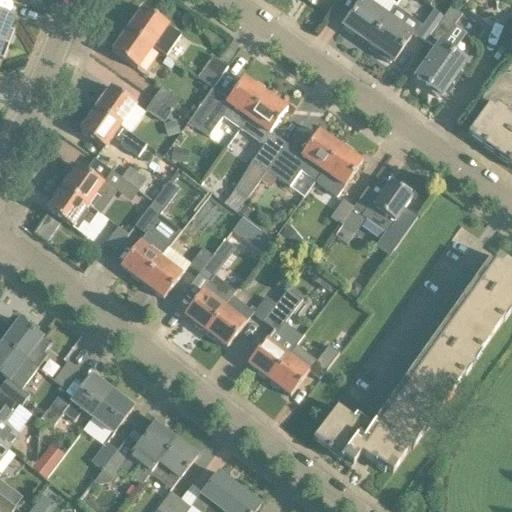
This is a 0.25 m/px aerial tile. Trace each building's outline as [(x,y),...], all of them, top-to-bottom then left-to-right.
[(357,36),(370,46),(390,17),(377,8),(365,0),(364,0),(345,28),(347,29),(345,32),(355,39),(357,36)] [(395,63),(413,38),(416,40),(417,38),(423,29),(396,9),(390,17),(370,46),(383,55),(381,58),(392,65),(394,62),(395,63)] [(453,9),(443,21),(428,43),(438,51),(417,80),(432,90),(430,93),(440,99),(442,97),(443,98),(469,62),(444,44),(455,28),(477,44),(485,33),(453,9)] [(145,10),(130,32),(177,65),(177,64),(168,58),(183,37),(170,29),(170,28),(145,10)] [(427,45),(428,43),(443,21),(435,13),(423,29),(417,38),(427,45)] [(0,43),(10,48),(15,33),(10,31),(15,20),(0,14),(0,43)] [(177,65),(130,32),(114,54),(140,72),(155,51),(167,59),(163,65),(172,72),(177,65)] [(0,59),(5,61),(10,48),(0,43),(0,59)] [(199,81),(214,91),(229,69),(215,58),(199,81)] [(214,91),(190,124),(196,128),(211,139),(225,119),(242,131),(267,96),(245,80),(229,102),(214,91)] [(121,130),(122,129),(137,107),(112,89),(96,111),(121,130)] [(163,91),(155,102),(172,115),(180,103),(163,91)] [(249,201),(268,174),(288,146),(272,135),(289,111),(267,96),(242,131),(265,147),(253,164),(236,191),(249,201)] [(172,115),(155,102),(148,112),(166,124),(172,115)] [(511,110),(509,114),(493,103),(469,136),(511,166),(511,110)] [(96,111),(81,133),(106,150),(115,138),(124,145),(122,147),(139,160),(148,147),(122,129),(121,130),(96,111)] [(316,184),(317,184),(342,149),(320,133),(303,157),(288,146),(268,174),(290,190),(302,174),(316,184)] [(317,184),(339,200),(364,164),(342,149),(317,184)] [(80,168),(64,191),(99,216),(100,215),(102,216),(126,183),(122,180),(95,161),(87,173),(80,168)] [(141,193),(148,183),(129,170),(122,180),(126,183),(141,193)] [(122,269),(144,286),(171,250),(150,233),(181,192),(170,184),(137,228),(148,234),(122,269)] [(395,224),(396,225),(414,199),(392,184),(374,210),(370,207),(364,216),(355,210),(343,228),(352,235),(363,219),(387,236),(395,224)] [(64,191),(49,212),(79,233),(85,225),(90,228),(99,216),(64,191)] [(209,231),(225,208),(210,197),(194,221),(209,231)] [(331,220),(343,228),(355,210),(344,202),(331,220)] [(186,316),(208,334),(234,299),(235,297),(214,281),(242,244),(238,241),(244,232),(238,227),(215,258),(201,276),(212,284),(186,316)] [(129,237),(119,229),(106,246),(116,254),(129,237)] [(190,268),(201,276),(215,258),(204,250),(191,267),(188,265),(171,250),(144,286),(165,301),(190,268)] [(378,433),(367,425),(343,460),(354,467),(362,456),(376,466),(377,464),(393,475),(411,449),(413,451),(511,311),(511,270),(499,262),(495,268),(494,268),(378,433)] [(249,367),(270,383),(297,347),(281,334),(303,305),(288,293),(277,307),(265,324),(275,332),(249,367)] [(265,324),(277,307),(267,299),(259,309),(254,305),(251,310),(234,299),(208,334),(228,350),(254,316),(265,324)] [(21,323),(5,344),(37,369),(47,357),(45,355),(51,347),(42,340),(43,340),(21,323)] [(37,369),(5,344),(0,350),(0,374),(23,392),(39,370),(37,369)] [(297,347),(270,383),(292,399),(310,375),(321,382),(325,377),(342,356),(331,347),(319,363),(297,347)] [(66,391),(79,372),(69,365),(55,385),(66,391)] [(83,415),(92,422),(112,394),(92,379),(71,406),(72,406),(69,409),(59,401),(49,414),(43,421),(55,430),(65,417),(75,425),(83,415)] [(0,393),(0,444),(8,451),(18,439),(6,429),(21,409),(0,393)] [(134,411),(112,394),(92,422),(113,438),(134,411)] [(313,441),(342,462),(343,460),(367,425),(357,418),(355,422),(336,409),(313,441)] [(151,476),(176,444),(155,428),(139,448),(129,440),(118,454),(104,473),(95,484),(100,488),(110,486),(114,481),(122,471),(143,487),(151,476)] [(0,462),(8,451),(0,444),(0,495),(4,490),(0,487),(0,480),(2,478),(0,476),(0,462)] [(197,460),(176,444),(151,476),(172,492),(180,482),(180,483),(197,460)] [(104,473),(118,454),(108,446),(93,465),(104,473)] [(45,482),(59,465),(45,455),(32,472),(45,482)] [(196,511),(225,511),(240,492),(218,476),(194,509),(196,511)] [(240,492),(225,511),(258,511),(261,509),(240,492)] [(174,511),(182,503),(171,495),(158,511),(174,511)] [(0,497),(0,511),(14,511),(16,510),(0,497)] [(190,511),(192,510),(182,503),(174,511),(190,511)]
